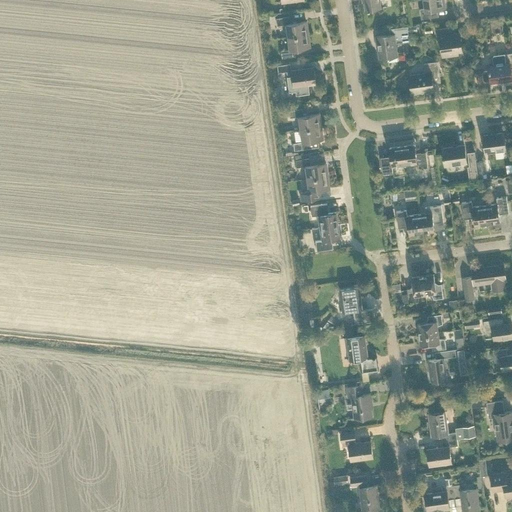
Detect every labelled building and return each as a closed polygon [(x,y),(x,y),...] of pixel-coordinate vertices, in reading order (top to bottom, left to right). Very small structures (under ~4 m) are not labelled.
[(363,0),(365,10),(381,8),(379,0),(363,0)] [(437,9),(445,8),(443,0),(423,0),(425,9),(421,9),(422,18),(438,16),(437,9)] [(286,37),(308,34),(306,22),(290,24),(289,17),(276,19),(277,26),(285,24),(286,37)] [(395,41),(408,39),(406,25),(389,28),(390,34),(376,36),(377,44),(378,43),(380,58),(397,55),(395,41)] [(444,56),(462,53),(459,32),(453,33),(452,26),(436,28),(437,35),(441,35),(444,56)] [(293,49),(309,47),(308,34),(286,37),(288,50),(281,51),(281,58),(294,56),(293,49)] [(505,80),(511,78),(510,68),(511,67),(511,52),(494,55),(493,57),(494,65),(489,66),(489,69),(484,70),(483,72),(484,79),(486,80),(491,79),(491,82),(501,80),(501,82),(505,82),(505,80)] [(426,73),(409,75),(412,93),(427,91),(427,92),(434,91),(433,83),(441,82),(438,61),(425,62),(426,73)] [(309,93),(308,84),(314,83),(312,68),(291,71),(290,63),(277,65),(278,73),(286,71),(287,77),(286,77),(289,92),(295,91),(296,95),(309,93)] [(299,129),(320,126),(318,113),(303,116),(302,109),(289,110),(290,117),(297,116),(299,129)] [(306,141),(322,139),(320,126),(299,129),(301,142),(293,143),(294,150),(307,148),(306,141)] [(485,152),(506,150),(504,132),(483,135),(485,152)] [(417,169),(427,167),(425,151),(415,152),(414,144),(402,146),(405,165),(416,163),(417,169)] [(445,165),(467,162),(464,145),(443,148),(445,165)] [(392,166),(405,165),(402,146),(389,148),(390,156),(380,157),(383,173),(392,172),(392,166)] [(306,179),(327,176),(325,163),(309,165),(309,158),(308,157),(302,158),(302,154),(294,155),(295,159),(296,167),(304,165),(304,166),(306,179)] [(486,172),(485,160),(477,161),(479,174),(486,172)] [(319,190),(329,188),(327,176),(306,179),(308,191),(300,193),(301,200),(320,197),(319,190)] [(442,185),(442,192),(450,192),(449,184),(442,185)] [(406,200),(417,199),(416,189),(404,191),(397,192),(397,197),(405,196),(406,200)] [(499,213),(509,212),(506,196),(496,197),(497,203),(485,205),(487,224),(500,222),(499,213)] [(487,224),(485,205),(472,207),(471,201),(461,202),(463,218),(473,217),(474,225),(487,224)] [(318,227),(337,225),(335,212),(326,213),(325,204),(309,206),(311,216),(316,215),(318,227)] [(434,222),(443,221),(441,205),(425,207),(426,213),(419,214),(422,232),(435,231),(434,222)] [(422,232),(419,214),(407,215),(406,209),(396,211),(398,227),(408,226),(409,234),(422,232)] [(330,239),(339,237),(337,225),(318,227),(320,240),(314,241),(316,250),(332,248),(330,239)] [(505,280),(503,264),(472,268),(473,275),(471,275),(472,284),(492,281),(493,290),(504,288),(503,280),(505,280)] [(434,299),(443,297),(441,283),(435,284),(434,274),(423,275),(425,294),(431,293),(434,299)] [(419,295),(425,294),(423,275),(412,277),(413,287),(407,288),(409,302),(419,301),(419,295)] [(471,275),(463,276),(463,277),(466,299),(473,298),(474,298),(472,284),(471,275)] [(401,290),(400,283),(391,284),(392,292),(401,290)] [(355,323),(374,320),(372,308),(361,310),(361,308),(358,287),(339,290),(342,311),(353,309),(355,323)] [(457,299),(449,300),(450,309),(459,308),(457,299)] [(501,305),(488,307),(489,315),(502,313),(501,305)] [(419,334),(438,332),(437,326),(443,323),(441,313),(427,315),(428,322),(418,323),(419,334)] [(339,321),(331,315),(327,320),(335,326),(339,321)] [(480,326),(479,318),(472,319),(473,327),(480,326)] [(494,338),(511,335),(511,324),(511,323),(503,324),(502,318),(484,320),(485,332),(493,331),(494,338)] [(432,350),(446,348),(445,338),(438,338),(438,332),(419,334),(421,345),(431,344),(432,350)] [(362,372),(379,369),(377,357),(367,358),(367,356),(368,356),(365,335),(346,337),(349,359),(361,357),(361,359),(360,359),(362,372)] [(467,372),(464,348),(458,349),(461,373),(467,372)] [(502,370),(511,368),(511,354),(507,355),(506,348),(493,349),(494,362),(501,361),(502,370)] [(443,357),(456,356),(455,349),(435,351),(436,358),(428,359),(431,381),(446,378),(443,357)] [(370,407),(372,406),(371,393),(363,394),(361,385),(346,386),(348,397),(352,396),(354,417),(371,415),(370,407)] [(473,407),(482,406),(487,405),(487,402),(486,399),(472,401),(473,407)] [(498,440),(511,437),(511,410),(504,411),(503,400),(487,402),(489,417),(495,416),(498,440)] [(455,427),(456,431),(448,432),(445,411),(429,413),(432,435),(441,434),(442,440),(457,438),(475,436),(474,424),(455,427)] [(351,460),(373,457),(370,441),(355,443),(355,439),(354,432),(341,434),(342,441),(348,440),(349,444),(351,460)] [(458,445),(457,438),(442,440),(443,447),(427,449),(430,465),(451,462),(449,446),(458,445)] [(486,458),(479,459),(481,475),(488,474),(486,458)] [(506,496),(511,495),(511,477),(507,478),(506,472),(490,474),(493,490),(505,488),(506,496)] [(362,511),(380,508),(376,485),(367,486),(367,482),(368,482),(366,474),(351,476),(352,484),(359,483),(362,511)] [(463,511),(479,509),(476,487),(460,490),(459,484),(453,485),(454,497),(461,496),(463,511)] [(448,498),(454,497),(453,485),(446,486),(447,491),(425,494),(427,510),(449,507),(448,498)]
